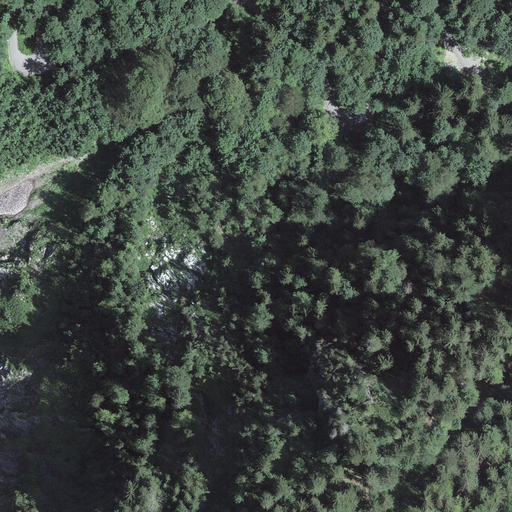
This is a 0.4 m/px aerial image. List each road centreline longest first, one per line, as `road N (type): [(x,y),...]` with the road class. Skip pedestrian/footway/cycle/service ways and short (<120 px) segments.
road 1 (track): [(383,0),(363,109),(349,120),(337,115),(315,53),(250,0)]
road 2 (track): [(49,0),(39,57),(26,62),(13,48),(15,0)]
road 3 (track): [(511,103),(472,69),(431,0)]
